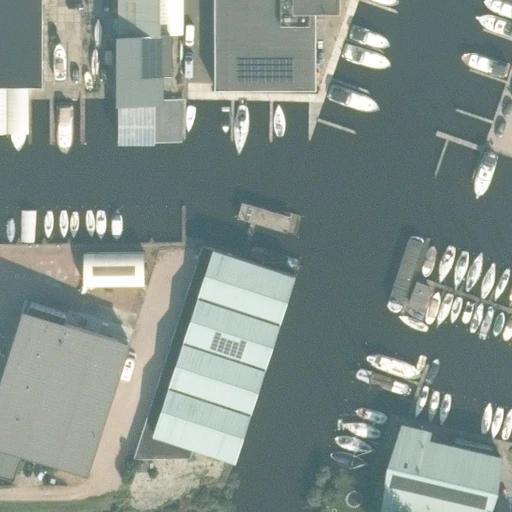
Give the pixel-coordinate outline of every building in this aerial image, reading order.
[(43,84),(42,0),(0,0),(0,84),(26,85),(43,84)] [(118,100),(118,142),(155,142),(155,100),(155,77),(160,77),(163,74),(170,74),(170,34),(160,34),(160,0),(117,0),(118,46),(118,100)] [(214,0),(214,88),(316,88),(316,7),(338,7),(338,0),(214,0)] [(234,460),(294,275),(245,259),(202,245),(133,458),(189,457),(193,447),(234,460)] [(84,253),(84,285),(145,285),(145,253),(84,253)] [(87,472),(129,343),(65,322),(67,314),(29,301),(23,321),(28,323),(0,409),(0,472),(14,477),(23,451),(87,472)] [(420,511),(422,505),(437,442),(423,439),(425,430),(403,425),(382,511),(420,511)] [(437,442),(422,505),(450,511),(486,511),(500,457),(437,442)]
